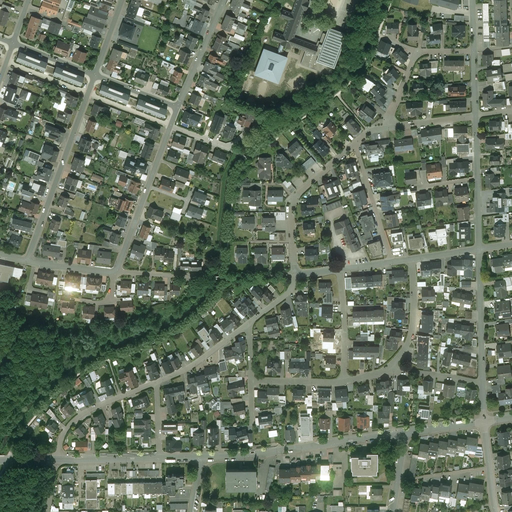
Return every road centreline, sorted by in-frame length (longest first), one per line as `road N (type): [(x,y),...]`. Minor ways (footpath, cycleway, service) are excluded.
road 1 (residential): [(201,459),(405,434)]
road 2 (residential): [(27,261),(94,74)]
road 3 (residential): [(170,125),(115,273)]
road 4 (residential): [(55,460),(59,439),(81,414),(155,383)]
road 5 (residential): [(478,249),(482,383)]
road 6 (residential): [(294,198),(370,131),(389,128)]
